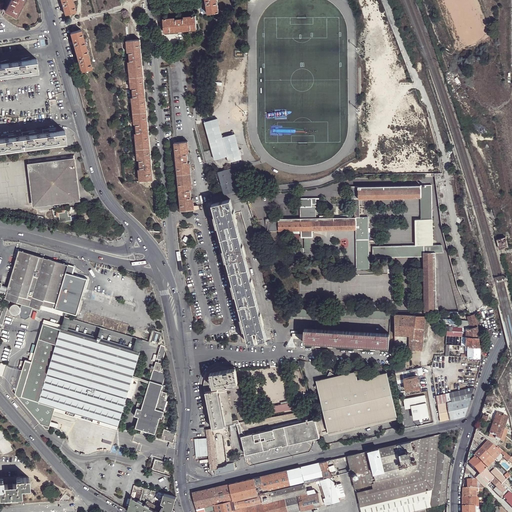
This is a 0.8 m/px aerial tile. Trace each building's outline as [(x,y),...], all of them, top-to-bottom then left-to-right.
[(11,0),(5,11),(16,16),(19,12),(20,12),(22,9),(21,8),(23,4),(24,4),(26,0),(25,0),(11,0)] [(61,0),(65,14),(76,11),(72,0),(61,0)] [(219,12),(217,0),(205,0),(208,14),(219,12)] [(169,20),(169,18),(163,19),(165,32),(197,29),(196,16),(190,16),(190,18),(184,18),(175,19),(169,20)] [(77,57),(88,54),(81,29),(71,32),(77,57)] [(140,173),(139,174),(139,180),(152,179),(140,39),(127,40),(127,46),(129,46),(129,52),(130,61),(130,67),(129,67),(130,83),(132,82),(132,88),(133,97),(134,103),(132,103),(134,118),(135,118),(136,124),(137,133),(137,139),(135,139),(137,154),(138,154),(139,159),(140,168),(140,173)] [(92,67),(88,54),(77,57),(81,71),(92,67)] [(30,60),(22,61),(11,62),(9,63),(1,64),(0,63),(0,74),(23,72),(37,70),(35,59),(30,60)] [(411,111),(406,99),(399,101),(403,114),(411,111)] [(243,160),(241,156),(240,149),(235,134),(222,137),(217,119),(205,122),(215,160),(228,156),(230,164),(243,160)] [(0,149),(65,141),(64,131),(56,132),(50,132),(43,133),(37,134),(29,135),(17,137),(9,138),(2,139),(0,138),(0,149)] [(194,209),(194,205),(194,204),(192,204),(191,198),(191,189),(190,183),(192,183),(190,168),(189,168),(188,162),(187,153),(187,148),(189,147),(188,142),(175,143),(177,176),(181,210),(194,209)] [(30,177),(33,177),(32,167),(73,162),(74,171),(77,171),(75,155),(74,155),(74,156),(29,161),(28,161),(30,177)] [(32,167),(33,177),(34,184),(36,204),(37,204),(37,202),(76,198),(76,199),(77,199),(75,177),(74,171),(73,162),(32,167)] [(224,193),(224,194),(237,190),(231,168),(218,171),(224,193)] [(421,195),(421,185),(351,186),(351,198),(355,198),(359,198),(421,197),(421,195)] [(432,185),(421,185),(421,195),(432,195),(432,185)] [(432,195),(421,195),(421,197),(421,218),(433,218),(432,195)] [(300,218),(316,217),(315,206),(312,206),(312,198),(300,198),(300,218)] [(230,199),(212,203),(248,343),(267,338),(230,199)] [(59,213),(60,222),(72,221),(71,216),(69,216),(68,210),(64,211),(64,212),(59,213)] [(368,217),(359,217),(355,217),(316,217),(300,218),(267,218),(267,222),(268,230),(301,230),(313,230),(356,229),(357,268),(369,268),(368,217)] [(433,218),(421,218),(417,219),(417,245),(424,245),(433,245),(433,218)] [(506,237),(497,239),(500,248),(509,246),(506,237)] [(373,257),(392,257),(391,245),(373,246),(373,257)] [(403,257),(403,245),(391,245),(392,257),(403,257)] [(424,245),(417,245),(403,245),(403,257),(424,257),(424,252),(424,245)] [(6,294),(5,299),(22,304),(33,307),(41,309),(43,304),(66,311),(76,314),(87,277),(71,273),(73,266),(19,250),(8,287),(6,294)] [(437,312),(436,252),(424,252),(424,257),(425,312),(437,312)] [(346,256),(334,257),(335,266),(346,266),(346,256)] [(6,301),(0,320),(0,324),(3,326),(9,302),(6,301)] [(21,309),(21,307),(20,306),(19,305),(17,304),(14,304),(12,305),(11,307),(11,309),(11,312),(13,313),(13,314),(16,314),(18,314),(20,313),(21,311),(21,309)] [(33,307),(22,304),(21,307),(21,309),(21,311),(20,313),(22,317),(27,318),(30,316),(33,307)] [(66,311),(43,304),(41,309),(65,315),(66,311)] [(391,312),(391,311),(357,310),(288,308),(288,318),(294,318),(294,316),(391,319),(391,312)] [(83,321),(102,327),(105,327),(126,334),(129,324),(86,311),(83,321)] [(477,326),(474,314),(468,316),(469,321),(459,320),(459,327),(466,328),(469,328),(477,326)] [(424,316),(393,315),(395,335),(410,336),(409,346),(409,350),(422,351),(424,316)] [(72,318),(66,316),(65,322),(63,325),(62,328),(48,325),(44,323),(32,361),(22,396),(39,402),(55,407),(116,425),(118,426),(128,395),(133,396),(137,382),(132,381),(141,352),(140,351),(142,345),(144,339),(138,337),(136,343),(134,350),(101,340),(103,333),(105,327),(102,327),(100,333),(98,339),(68,330),(71,324),(72,318)] [(466,328),(466,336),(479,337),(477,326),(469,328),(466,328)] [(447,333),(447,334),(461,335),(466,336),(466,328),(459,327),(447,327),(447,328),(447,333)] [(389,347),(389,334),(305,328),(304,334),(304,338),(304,342),(389,347)] [(468,346),(480,347),(479,337),(466,336),(466,346),(468,346)] [(167,350),(166,346),(162,344),(157,358),(163,360),(166,350),(167,350)] [(470,358),(480,358),(480,347),(468,346),(468,357),(470,358)] [(18,397),(22,396),(32,361),(26,359),(15,393),(18,397)] [(155,433),(160,417),(162,417),(168,400),(165,400),(167,392),(162,390),(166,372),(161,370),(163,363),(156,361),(155,366),(151,365),(150,368),(154,369),(143,404),(136,413),(135,416),(139,417),(136,427),(155,433)] [(394,363),(395,372),(405,370),(404,363),(394,363)] [(212,428),(227,426),(233,424),(231,416),(229,405),(228,402),(226,390),(239,388),(235,368),(221,368),(219,368),(215,369),(212,371),(209,373),(205,381),(205,382),(204,385),(204,389),(212,428)] [(419,375),(417,368),(414,368),(405,370),(395,372),(396,380),(404,378),(406,391),(419,388),(419,386),(418,383),(417,376),(419,375)] [(397,416),(387,372),(357,379),(356,371),(316,381),(329,432),(397,416)] [(450,393),(436,396),(440,421),(450,419),(465,416),(474,387),(450,393)] [(424,394),(403,398),(405,406),(411,405),(413,417),(422,415),(424,420),(429,419),(424,394)] [(54,410),(55,407),(39,402),(22,396),(18,397),(41,423),(50,426),(54,410)] [(292,409),(290,402),(280,405),(272,406),(274,413),(292,409)] [(54,410),(115,428),(116,425),(55,407),(54,410)] [(246,422),(239,423),(241,435),(309,420),(306,410),(304,410),(246,422)] [(493,425),(504,429),(508,418),(503,416),(504,415),(498,413),(493,425)] [(309,420),(241,435),(246,454),(270,448),(270,447),(282,444),(282,445),(320,437),(315,418),(309,420)] [(500,441),(504,429),(493,425),(489,437),(500,441)] [(228,471),(235,469),(234,464),(230,436),(229,436),(228,433),(227,426),(212,428),(211,429),(212,441),(213,441),(216,469),(215,469),(216,474),(223,472),(223,466),(218,467),(216,451),(215,436),(217,434),(221,433),(224,435),(227,464),(228,471)] [(174,443),(177,433),(165,429),(163,435),(166,436),(164,440),(169,441),(174,443)] [(498,451),(496,449),(488,442),(475,432),(473,441),(480,447),(482,449),(490,457),(491,458),(498,451)] [(437,438),(436,435),(411,441),(418,470),(404,474),(376,480),(369,451),(368,451),(375,483),(356,488),(361,507),(434,489),(438,450),(440,451),(439,445),(440,437),(437,438)] [(210,470),(215,469),(216,469),(213,441),(212,441),(207,442),(209,464),(210,470)] [(397,444),(404,474),(418,470),(411,441),(397,444)] [(473,441),(470,450),(474,454),(480,447),(473,441)] [(397,444),(369,451),(376,480),(404,474),(397,444)] [(504,456),(506,454),(498,448),(496,449),(498,451),(501,453),(504,456)] [(475,456),(483,464),(487,460),(490,457),(482,449),(475,456)] [(361,507),(362,511),(411,511),(425,509),(447,503),(447,499),(447,493),(448,480),(452,458),(440,451),(438,450),(434,489),(361,507)] [(368,451),(348,455),(356,488),(375,483),(368,451)] [(494,461),(501,453),(498,451),(491,458),(494,461)] [(469,452),(467,462),(475,469),(476,469),(481,474),(485,469),(484,467),(482,465),(469,452)] [(332,459),(326,460),(330,470),(334,470),(335,469),(332,459)] [(489,462),(487,460),(483,464),(487,468),(494,461),(492,459),(489,462)] [(167,466),(168,462),(165,461),(164,461),(158,460),(157,463),(155,462),(153,468),(165,472),(165,471),(167,466)] [(295,511),(321,506),(318,493),(307,495),(305,484),(308,483),(313,482),(317,481),(318,481),(325,505),(340,501),(340,499),(338,493),(335,488),(333,482),(330,470),(326,460),(192,492),(194,501),(196,508),(197,511),(295,511)] [(480,475),(479,475),(488,485),(491,482),(495,479),(490,473),(485,469),(481,474),(480,475)] [(494,469),(490,473),(495,479),(500,484),(505,480),(494,469)] [(479,475),(476,479),(481,485),(485,489),(488,485),(479,475)] [(0,496),(22,495),(22,487),(30,486),(30,477),(16,478),(17,483),(4,484),(3,479),(0,479),(0,496)] [(500,484),(495,479),(491,482),(503,494),(507,491),(500,484)] [(338,480),(333,482),(335,488),(340,487),(342,486),(340,480),(338,480)] [(468,480),(468,489),(476,489),(477,489),(477,480),(468,480)] [(173,510),(177,497),(165,493),(162,503),(165,505),(161,511),(157,511),(145,505),(141,502),(145,488),(135,485),(128,510),(131,511),(175,511),(173,510)] [(468,489),(463,488),(463,497),(479,498),(479,492),(477,492),(476,489),(468,489)] [(162,503),(165,493),(159,491),(155,498),(162,503)] [(511,496),(507,491),(503,494),(505,496),(503,497),(511,506),(511,496)] [(479,498),(463,497),(463,506),(476,507),(480,507),(481,498),(479,498)] [(161,511),(165,505),(162,503),(159,507),(148,501),(145,505),(157,511),(161,511)]
